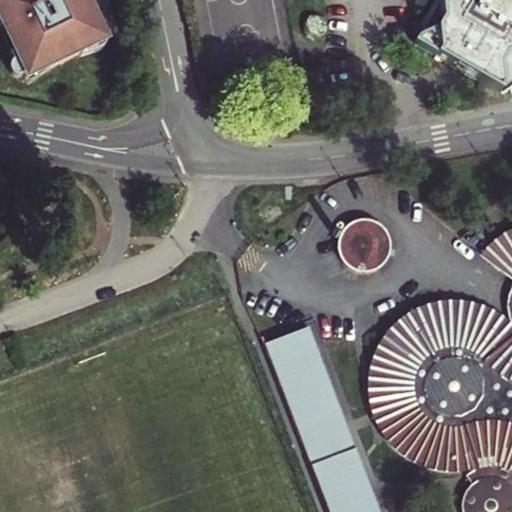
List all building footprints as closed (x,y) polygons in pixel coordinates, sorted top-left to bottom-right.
[(0,0),(0,48),(5,67),(2,70),(1,73),(3,81),(10,86),(14,86),(18,85),(23,91),(46,76),(45,73),(75,58),(76,62),(97,55),(102,48),(80,1),(79,0),(0,0)] [(511,0),(441,0),(441,1),(443,23),(438,33),(418,40),(414,47),(447,64),(501,92),(498,65),(501,57),(511,53),(511,0)] [(320,71),(284,79),(292,118),(329,111),(320,71)] [(389,262),(391,250),(390,245),(386,235),(378,227),(368,222),(357,222),(347,226),(339,234),(334,244),(334,255),(336,261),(342,270),(351,276),(362,279),(373,277),(382,271),(389,262)] [(511,326),(509,329),(491,316),(471,307),(449,305),(427,308),(407,317),(390,331),(377,349),(369,370),(367,392),(371,413),(381,433),(395,450),(413,463),(434,470),(456,471),(478,467),(479,472),(472,474),(473,485),(468,489),(463,494),(460,500),(459,507),(458,511),(511,511),(511,234),(499,242),(482,257),(511,278),(511,326)] [(377,511),(304,325),(259,343),(325,511),(377,511)]
